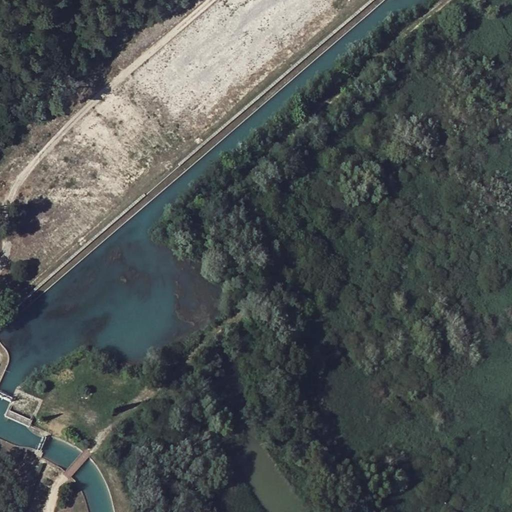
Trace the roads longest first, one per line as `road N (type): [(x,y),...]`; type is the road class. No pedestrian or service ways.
road 1 (track): [(51,511),(56,488),(88,452),(235,318),(242,287),(203,235),(202,213),(447,0)]
road 2 (track): [(0,269),(7,201),(18,180),(83,111),(213,0)]
